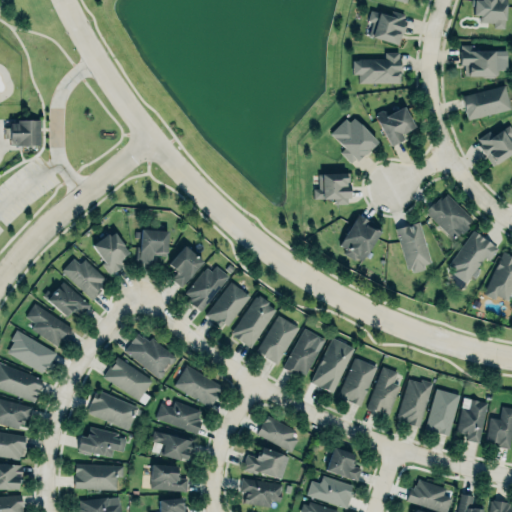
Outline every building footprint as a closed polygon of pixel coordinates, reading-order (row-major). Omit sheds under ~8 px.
[(471,0),(471,15),(479,16),(478,21),(492,22),(492,28),(504,28),(504,0),(471,0)] [(397,44),(406,14),(390,10),(389,15),(369,9),(366,19),(370,21),(366,34),(397,44)] [(505,47),(458,48),(459,65),(463,64),(463,76),(497,75),(497,69),(506,69),(505,47)] [(384,51),(398,51),(398,57),(399,57),(399,58),(400,58),(400,72),(399,72),(399,81),(358,81),(358,73),(351,73),(351,58),(357,58),(357,57),(384,56),(384,51)] [(509,109),(503,84),(460,94),(466,119),(509,109)] [(377,120),(385,116),(384,114),(403,104),(414,125),(401,132),(403,137),(389,144),(377,120)] [(330,132),(345,118),(349,122),(353,117),(376,141),(357,159),(354,157),(350,160),(341,151),(344,148),(330,132)] [(39,144),(38,119),(5,119),(6,144),(39,144)] [(480,142),(476,137),(489,129),(492,134),(508,123),(511,129),(511,134),(510,135),(511,138),(511,150),(491,164),(477,144),(480,142)] [(313,187),(313,197),(333,196),(333,202),(347,202),(346,197),(350,197),(349,171),(317,172),(317,187),(313,187)] [(465,225),(472,218),(443,191),(424,211),(453,239),(466,226),(465,225)] [(357,213),(339,244),(345,248),(343,252),(354,259),(356,256),(361,259),(380,227),(357,213)] [(407,271),(430,264),(418,221),(394,228),(407,271)] [(137,261),(150,262),(151,250),(166,251),(167,229),(140,227),(137,261)] [(459,288),(451,282),(453,280),(447,276),(453,268),(446,264),(472,229),(478,233),(477,234),(492,243),(492,244),(496,247),(488,258),(483,255),(459,288)] [(89,243),(105,230),(108,233),(113,230),(128,252),(120,259),(123,264),(109,275),(94,256),(95,252),(89,243)] [(171,277),(180,285),(201,260),(184,246),(168,264),(176,271),(171,277)] [(501,251),(481,292),(493,298),(495,294),(505,299),(511,285),(511,254),(511,256),(501,251)] [(91,298),(100,288),(98,286),(101,283),(99,282),(104,277),(83,258),(79,262),(79,261),(78,262),(72,257),(60,269),(91,298)] [(199,309),(227,275),(210,261),(182,295),(199,309)] [(41,294),(57,275),(89,303),(80,313),(71,306),(64,314),(41,294)] [(204,314),(229,280),(249,295),(226,324),(222,321),(219,325),(204,314)] [(275,307),(255,294),(229,333),(249,347),(275,307)] [(59,345),(70,322),(30,304),(25,317),(34,321),(29,331),(59,345)] [(277,314),(255,350),(265,355),(264,356),(276,362),(298,326),(277,314)] [(323,338),(303,327),(281,366),(293,373),(294,370),(297,372),(298,370),(304,374),(323,338)] [(55,351),(16,329),(4,351),(43,373),(55,351)] [(149,336),(146,340),(136,332),(122,350),(158,377),(174,356),(149,336)] [(331,392),(352,347),(329,336),(308,381),(331,392)] [(102,375),(138,399),(151,379),(115,355),(102,375)] [(374,365),(351,357),(337,397),(360,405),(374,365)] [(0,388),(34,401),(42,378),(0,362),(0,388)] [(172,386),(209,406),(221,384),(184,364),(172,386)] [(381,365),(396,371),(392,382),(399,384),(387,414),(378,410),(377,412),(365,407),(381,365)] [(418,426),(431,381),(420,378),(419,381),(407,377),(396,416),(400,418),(400,420),(418,426)] [(436,387),(459,394),(448,435),(425,428),(436,387)] [(93,392),(90,400),(85,411),(127,428),(137,405),(99,390),(97,394),(93,392)] [(462,396),(486,402),(478,442),(465,439),(466,433),(455,431),(462,396)] [(0,422),(17,427),(18,423),(23,423),(24,417),(28,417),(31,406),(13,401),(0,397),(0,422)] [(195,433),(200,420),(198,419),(199,417),(197,416),(199,409),(174,398),(171,405),(160,401),(153,416),(195,433)] [(487,416),(484,443),(509,447),(511,418),(511,406),(500,405),(498,418),(487,416)] [(255,432),(289,451),(297,438),(292,435),(295,429),(266,413),(262,421),(261,421),(255,432)] [(110,455),(111,449),(122,450),(125,433),(87,427),(86,436),(78,435),(76,450),(110,455)] [(157,452),(188,461),(194,439),(153,427),(149,440),(160,443),(157,452)] [(0,455),(21,458),(24,434),(0,430),(0,455)] [(278,480),(287,455),(260,446),(256,457),(246,453),(241,466),(278,480)] [(332,446),(353,453),(351,458),(353,459),(351,465),(360,467),(356,479),(325,469),(332,446)] [(0,461),(21,463),(20,477),(15,488),(0,487),(0,461)] [(73,486),(114,488),(115,475),(121,476),(122,464),(74,462),(73,486)] [(176,464),(150,463),(149,488),(185,490),(186,477),(176,477),(176,464)] [(345,507),(352,484),(320,474),(318,482),(309,479),(304,494),(345,507)] [(281,483),(240,476),(238,490),(243,491),(241,502),(268,506),(270,499),(278,501),(281,483)] [(405,499),(442,511),(445,511),(450,497),(442,494),(443,491),(446,492),(447,488),(417,478),(415,484),(413,484),(412,487),(409,486),(405,499)] [(459,492),(455,511),(479,511),(480,509),(481,509),(482,504),(472,502),(471,494),(459,492)] [(0,511),(0,494),(19,493),(20,511),(0,511)] [(119,511),(117,494),(77,500),(78,507),(74,507),(74,511),(119,511)] [(157,498),(158,511),(156,511),(184,511),(184,497),(157,498)] [(491,497),(510,500),(509,506),(511,506),(511,511),(486,511),(489,498),(491,499),(491,497)] [(336,511),(337,510),(308,500),(307,504),(302,502),(298,511),(336,511)]
